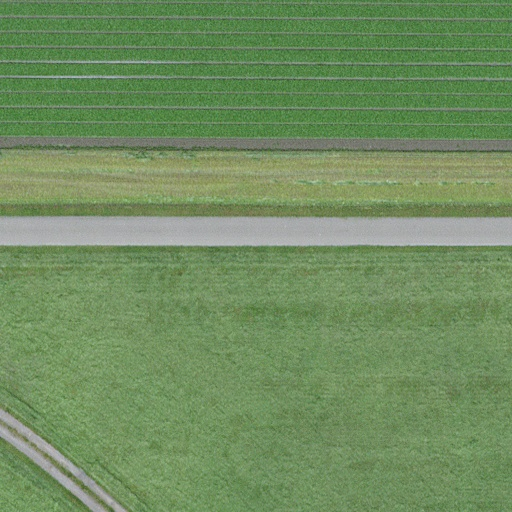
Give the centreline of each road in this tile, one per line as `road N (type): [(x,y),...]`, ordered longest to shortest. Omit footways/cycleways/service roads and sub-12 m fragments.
road 1 (unclassified): [(511,228),(0,225)]
road 2 (track): [(98,511),(0,424)]
